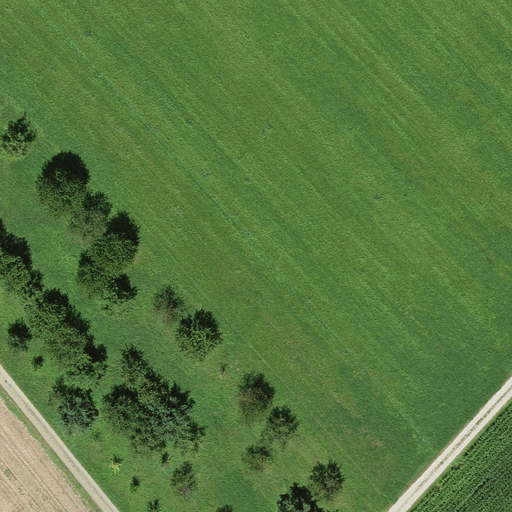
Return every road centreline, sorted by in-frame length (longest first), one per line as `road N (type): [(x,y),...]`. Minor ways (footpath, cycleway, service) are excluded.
road 1 (track): [(393,511),(511,386)]
road 2 (track): [(0,379),(107,511)]
